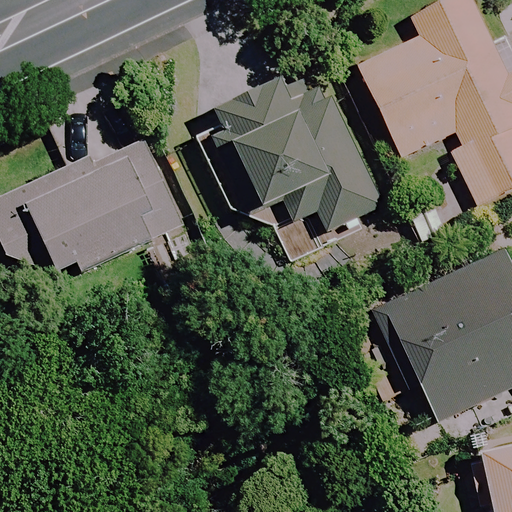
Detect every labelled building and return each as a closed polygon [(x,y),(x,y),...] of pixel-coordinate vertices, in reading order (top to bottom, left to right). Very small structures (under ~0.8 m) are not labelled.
[(511,77),(507,80),(467,0),(462,0),(408,27),(416,43),(354,73),(400,168),(442,147),(474,212),(511,193),(511,77)] [(282,101),(278,91),(210,117),(221,146),(206,153),(234,225),(300,199),(317,243),(378,219),(326,84),(282,101)] [(178,235),(142,149),(0,207),(0,250),(11,276),(44,263),(53,286),(178,235)] [(511,268),(506,255),(380,313),(433,429),(511,392),(511,268)] [(511,511),(511,452),(478,459),(489,511),(511,511)]
